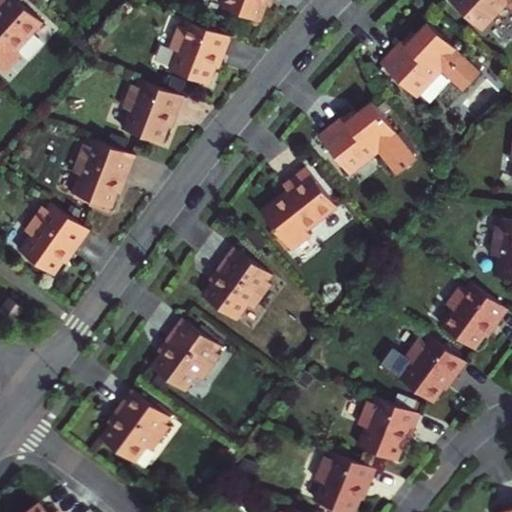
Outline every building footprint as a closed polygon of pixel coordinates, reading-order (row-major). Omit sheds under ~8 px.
[(0,0),(0,66),(5,71),(21,54),(16,49),(42,20),(19,0),(0,0)] [(223,0),(222,5),(240,12),(238,16),(258,24),(267,0),(223,0)] [(511,0),(451,0),(480,28),(505,1),(511,7),(511,0)] [(224,55),(232,35),(189,19),(186,26),(179,23),(169,47),(178,49),(171,68),(209,82),(220,53),(224,55)] [(428,20),(406,44),(402,40),(381,62),(387,68),(415,94),(440,68),(463,89),(481,71),(481,70),(462,51),(461,52),(428,20)] [(177,114),(184,94),(142,78),(139,85),(131,82),(122,106),(130,109),(123,127),(161,142),(173,113),(177,114)] [(372,100),(347,120),(343,115),(319,134),(349,171),(377,149),(397,173),(417,157),(372,100)] [(125,182),(136,154),(94,137),(91,145),(83,142),(72,170),(80,173),(73,191),(92,198),(90,203),(110,210),(121,180),(125,182)] [(292,249),(311,234),(307,229),(337,205),(305,165),(283,183),(287,189),(261,210),(292,249)] [(73,253),(91,228),(54,202),(49,209),(42,204),(25,228),(32,233),(20,249),(54,273),(69,251),(73,253)] [(490,253),(498,255),(496,274),(511,276),(511,217),(504,217),(503,225),(495,224),(490,253)] [(268,243),(256,228),(247,235),(260,250),(268,243)] [(272,283),(265,278),(270,271),(233,245),(216,269),(219,272),(203,294),(236,318),(248,302),(254,307),(272,283)] [(497,325),(509,308),(472,281),(468,287),(461,282),(446,302),(453,307),(442,323),(475,347),(493,322),(497,325)] [(25,307),(9,295),(0,306),(0,311),(14,322),(25,307)] [(221,354),(214,349),(219,342),(182,316),(164,340),(168,343),(152,365),(185,389),(196,373),(203,378),(221,354)] [(455,378),(467,361),(431,334),(426,340),(419,335),(404,355),(411,360),(400,376),(433,400),(451,375),(455,378)] [(170,425),(163,420),(168,414),(132,387),(114,412),(117,414),(101,436),(134,460),(146,445),(152,449),(170,425)] [(412,431),(420,412),(378,395),(375,402),(367,399),(358,422),(366,426),(359,444),(397,459),(408,430),(412,431)] [(369,486),(377,467),(335,450),(332,457),(324,454),(315,477),(322,481),(315,499),(348,511),(353,511),(365,485),(369,486)] [(261,463),(245,457),(238,473),(255,479),(261,463)] [(22,511),(46,511),(39,501),(22,511)]
